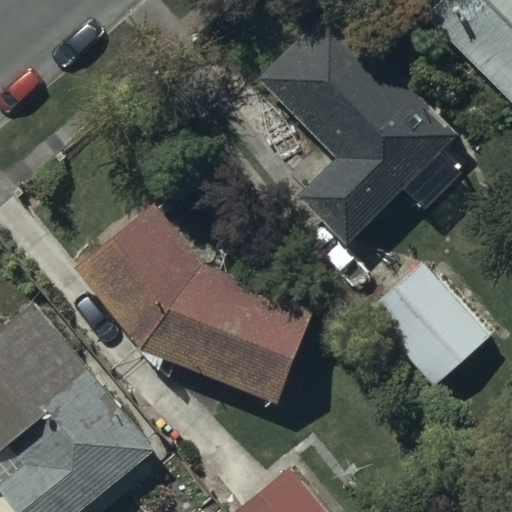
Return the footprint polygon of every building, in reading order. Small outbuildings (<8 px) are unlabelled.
[(511,0),(443,0),(424,20),(511,108),(511,0)] [(334,15),(261,82),(337,164),(298,199),(347,253),(405,199),(423,218),(466,179),(443,154),(454,144),(334,15)] [(155,209),(76,273),(141,350),(276,408),(315,318),(205,270),(155,209)] [(423,263),(366,313),(437,389),(492,338),(423,263)] [(34,307),(0,335),(0,498),(11,511),(80,511),(154,452),(34,307)] [(197,511),(324,511),(289,469),(237,511),(221,511),(212,500),(197,511)]
